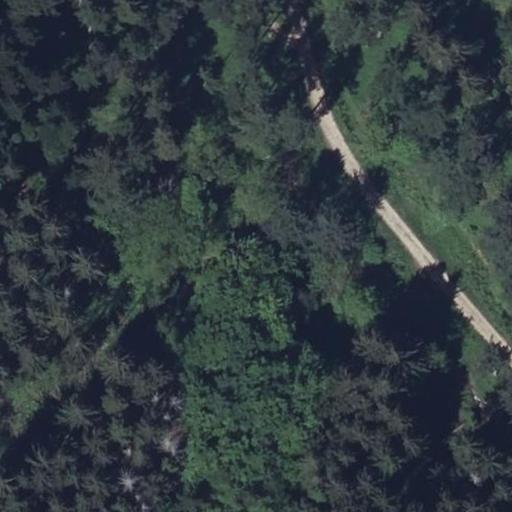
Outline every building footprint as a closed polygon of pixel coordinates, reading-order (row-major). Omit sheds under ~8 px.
[(344,134),(345,138),(358,170),(389,159),(373,122),(344,134)] [(363,180),(374,208),(440,183),(426,154),(392,168),(363,180)] [(440,234),(457,283),(499,260),(472,218),(440,234)] [(398,259),(403,272),(414,267),(409,256),(398,259)] [(403,272),(412,293),(436,288),(427,264),(414,267),(403,272)]
